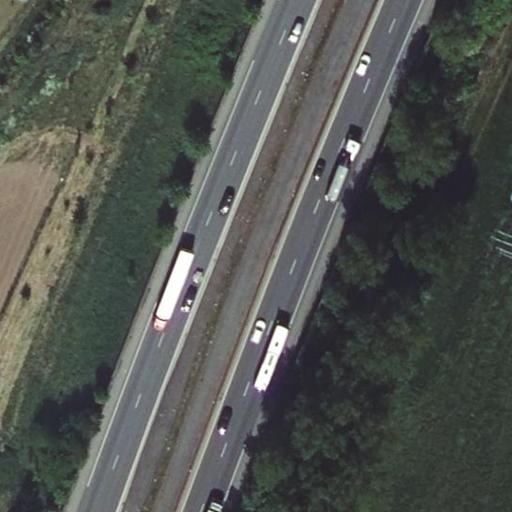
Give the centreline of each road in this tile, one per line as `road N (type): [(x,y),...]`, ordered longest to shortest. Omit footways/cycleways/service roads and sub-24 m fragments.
road 1 (motorway): [(199,511),(401,0)]
road 2 (motorway): [(297,0),(97,511)]
